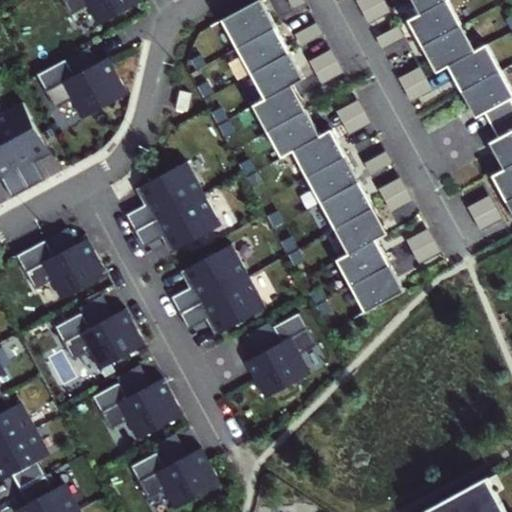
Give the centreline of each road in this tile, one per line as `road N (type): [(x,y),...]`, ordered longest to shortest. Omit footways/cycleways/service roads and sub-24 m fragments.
road 1 (residential): [(229,442),(90,183)]
road 2 (residential): [(469,249),(333,0)]
road 3 (residential): [(176,22),(139,129),(90,183)]
